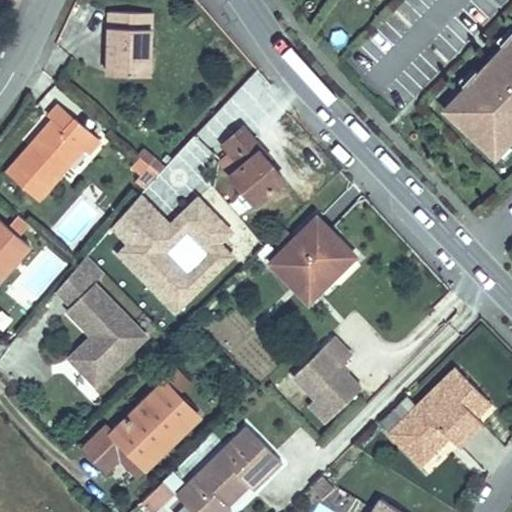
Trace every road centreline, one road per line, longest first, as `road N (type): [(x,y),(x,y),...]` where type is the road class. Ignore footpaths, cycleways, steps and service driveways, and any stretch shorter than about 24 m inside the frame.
road 1 (tertiary): [(245,0),(320,100),(511,300)]
road 2 (unknown): [(294,511),(511,319)]
